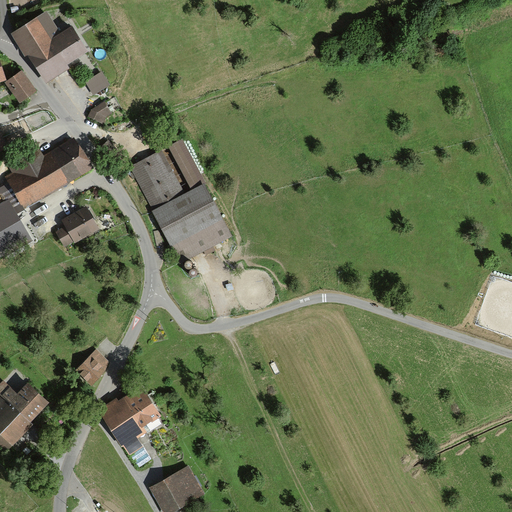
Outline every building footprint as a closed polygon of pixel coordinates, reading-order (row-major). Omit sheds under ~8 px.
[(44,12),(14,32),(43,74),(81,48),(68,28),(59,34),(44,12)] [(32,88),(20,71),(5,80),(17,98),(32,88)] [(87,79),(93,93),(112,86),(106,71),(87,79)] [(102,125),(106,118),(111,115),(105,104),(92,111),(88,118),(102,125)] [(17,176),(0,185),(0,188),(13,212),(84,172),(68,143),(41,158),(35,147),(9,162),(17,176)] [(158,152),(127,168),(148,207),(178,191),(158,152)] [(204,186),(153,212),(176,258),(228,233),(204,186)] [(0,251),(26,237),(7,204),(0,208),(0,251)] [(87,205),(54,224),(65,243),(98,224),(87,205)] [(209,257),(218,253),(215,246),(206,250),(209,257)] [(37,273),(56,306),(69,299),(51,266),(37,273)] [(94,350),(75,367),(90,383),(109,366),(94,350)] [(16,393),(3,381),(0,384),(0,438),(5,444),(45,400),(26,382),(16,393)] [(143,386),(103,410),(121,441),(162,416),(143,386)] [(190,460),(150,487),(167,511),(179,511),(211,491),(190,460)]
